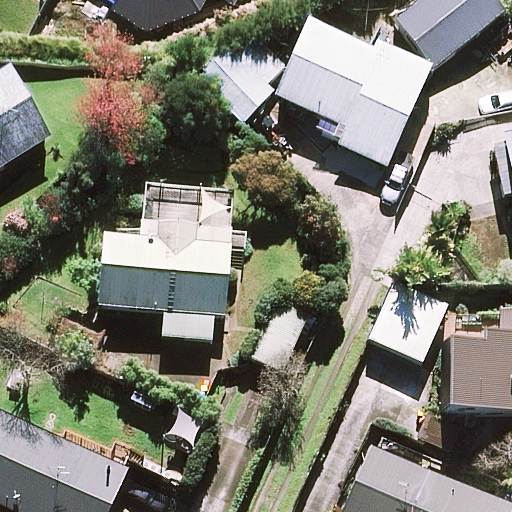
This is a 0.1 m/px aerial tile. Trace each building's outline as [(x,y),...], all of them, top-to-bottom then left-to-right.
[(504,18),(490,0),(427,0),(397,23),(435,72),(504,18)] [(373,58),(307,29),(276,102),(342,131),(335,148),(387,171),(430,75),(376,51),(373,58)] [(197,91),(242,131),(273,96),(265,88),(284,67),(258,44),(237,67),(227,58),(197,91)] [(0,174),(50,144),(10,79),(0,85),(0,174)] [(166,318),(165,341),(213,345),(215,323),(224,324),(234,202),(145,194),(141,245),(105,242),(100,312),(166,318)] [(446,312),(394,290),(371,345),(423,366),(446,312)] [(307,320),(277,307),(252,362),(283,376),(307,320)] [(444,417),(511,418),(511,323),(488,323),(487,351),(446,350),(444,417)] [(170,492),(0,417),(0,510),(4,511),(111,511),(121,492),(162,510),(170,492)] [(511,511),(371,453),(346,511),(511,511)]
